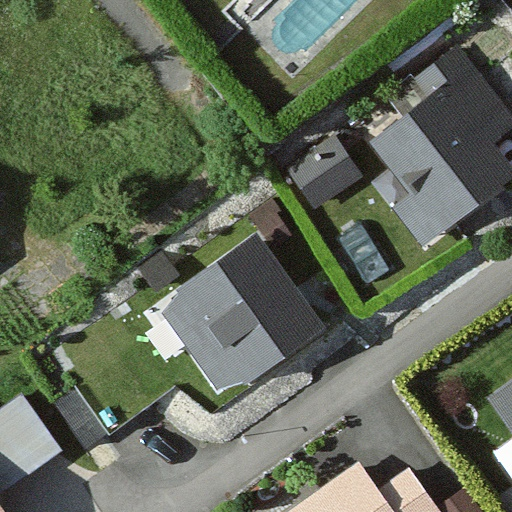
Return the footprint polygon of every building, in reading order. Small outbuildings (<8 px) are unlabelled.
[(511,163),(455,82),(361,146),(432,252),(511,194),(511,163)] [(336,128),(292,157),(313,189),(357,159),(336,128)] [(258,233),(147,308),(221,405),(330,333),(258,233)] [(511,388),(488,406),(511,440),(511,388)] [(22,393),(0,408),(0,485),(3,491),(28,474),(62,450),(22,393)] [(390,511),(355,465),(289,511),(390,511)]
